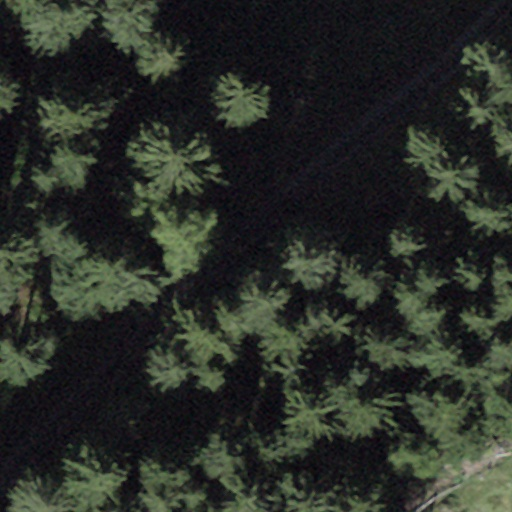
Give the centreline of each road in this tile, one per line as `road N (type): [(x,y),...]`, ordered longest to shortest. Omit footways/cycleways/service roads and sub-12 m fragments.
road 1 (track): [(0,478),(67,391),(468,0)]
road 2 (track): [(215,0),(63,116),(0,204)]
